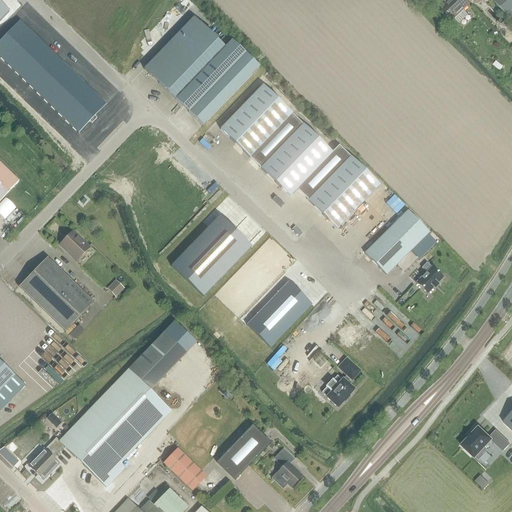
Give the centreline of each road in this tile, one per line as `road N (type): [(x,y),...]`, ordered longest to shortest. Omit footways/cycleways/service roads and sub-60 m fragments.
road 1 (unclassified): [(358,286),(290,246),(147,110)]
road 2 (unclassified): [(0,262),(147,110)]
road 3 (unclassified): [(147,110),(34,0)]
road 4 (primary): [(350,487),(432,404),(440,386)]
road 5 (primary): [(440,386),(402,418),(350,487)]
